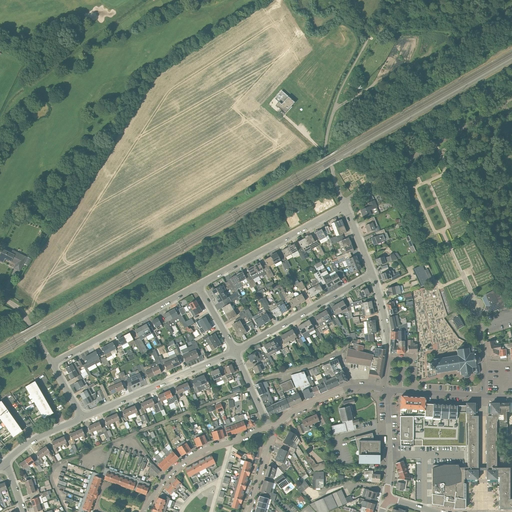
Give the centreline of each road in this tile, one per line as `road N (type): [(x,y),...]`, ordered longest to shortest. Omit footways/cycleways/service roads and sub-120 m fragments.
road 1 (residential): [(197,285),(344,205)]
road 2 (residential): [(82,417),(235,351)]
road 3 (residential): [(52,364),(197,285)]
road 4 (residential): [(235,351),(371,274)]
road 5 (residential): [(268,426),(189,457),(149,500)]
road 6 (residential): [(273,430),(342,389),(384,390)]
